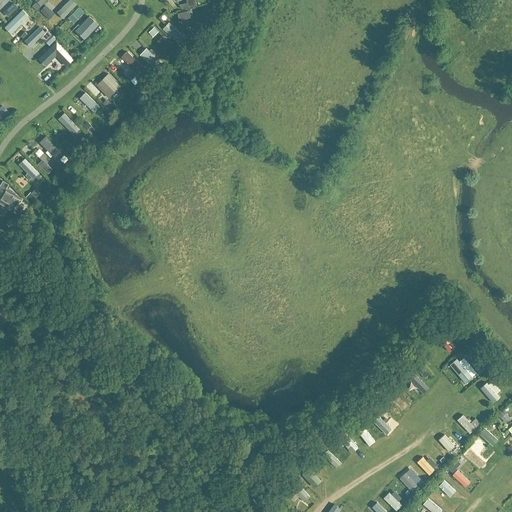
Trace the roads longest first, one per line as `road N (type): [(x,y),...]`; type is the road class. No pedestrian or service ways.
road 1 (track): [(247,0),(54,184),(38,257),(0,267)]
road 2 (track): [(56,328),(275,511)]
road 3 (unknown): [(321,511),(355,478),(411,449),(452,382)]
